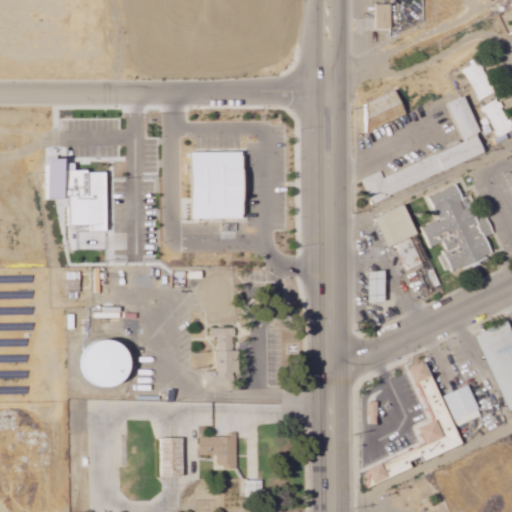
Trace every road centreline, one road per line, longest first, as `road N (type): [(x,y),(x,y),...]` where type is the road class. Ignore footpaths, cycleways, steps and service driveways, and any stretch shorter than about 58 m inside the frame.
road 1 (primary): [(330,511),(326,0)]
road 2 (residential): [(329,361),(511,278)]
